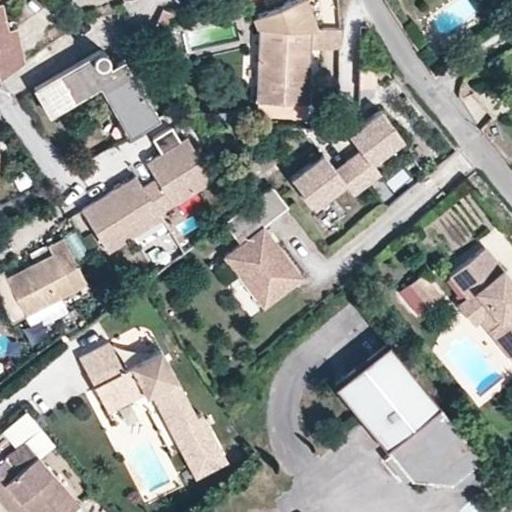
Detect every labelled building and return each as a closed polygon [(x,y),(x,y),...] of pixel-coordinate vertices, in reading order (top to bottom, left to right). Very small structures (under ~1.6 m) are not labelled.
[(151,0),(141,28),(153,30),(165,0),(151,0)] [(255,0),(262,10),(256,85),(303,85),(308,31),(309,16),(320,15),(322,9),(315,9),(312,0),(255,0)] [(320,30),(320,15),(309,16),(308,31),(320,30)] [(0,73),(2,80),(13,71),(0,19),(0,73)] [(443,46),(448,54),(457,48),(452,40),(443,46)] [(101,50),(34,90),(48,113),(97,86),(127,135),(155,119),(119,60),(109,64),(101,50)] [(378,78),(379,64),(359,64),(359,77),(378,78)] [(303,85),(256,85),(254,96),(302,98),(303,85)] [(326,148),(296,171),(317,200),(347,177),(355,188),(383,167),(372,154),(403,130),(382,103),(351,127),(363,142),(337,162),(326,148)] [(142,188),(158,212),(211,176),(185,138),(145,164),(155,179),(142,188)] [(104,247),(158,212),(142,188),(135,177),(81,212),(104,247)] [(287,200),(271,177),(248,195),(264,217),(287,200)] [(264,217),(248,195),(226,213),(240,234),(225,246),(262,298),(299,271),(274,236),(268,241),(264,235),(270,231),(262,219),(264,217)] [(268,241),(274,236),(270,231),(264,235),(268,241)] [(52,256),(2,282),(21,318),(86,285),(62,238),(47,246),(52,256)] [(511,278),(485,245),(450,273),(468,295),(458,304),(474,323),(480,318),(484,315),(494,327),(501,321),(511,333),(511,336),(508,341),(511,345),(511,278)] [(442,292),(424,269),(411,281),(429,303),(442,292)] [(429,303),(411,281),(401,289),(419,311),(429,303)] [(30,322),(38,338),(61,327),(52,311),(30,322)] [(511,345),(508,341),(511,336),(511,333),(501,321),(494,327),(484,315),(480,318),(511,356),(511,345)] [(180,446),(211,431),(201,411),(195,413),(159,348),(123,367),(108,339),(76,356),(106,411),(143,391),(150,393),(180,446)] [(413,480),(452,484),(483,458),(389,344),(336,387),(413,480)] [(0,459),(0,487),(6,482),(30,509),(32,511),(70,511),(82,502),(39,452),(21,467),(8,452),(0,459)] [(6,482),(0,487),(0,496),(13,511),(26,511),(30,509),(6,482)]
